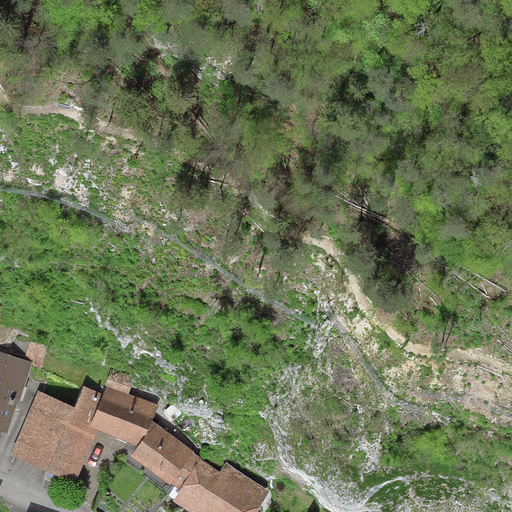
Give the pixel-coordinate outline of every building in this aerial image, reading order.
[(31,344),(27,360),(40,364),(44,348),(31,344)] [(0,357),(0,426),(4,428),(24,367),(0,357)] [(167,480),(175,485),(182,490),(199,464),(185,455),(150,430),(152,414),(103,395),(100,400),(80,392),(71,412),(47,467),(74,478),(79,466),(74,464),(91,425),(137,444),(132,454),(167,480)] [(27,455),(26,458),(47,467),(71,412),(38,398),(16,450),(27,455)] [(180,493),(208,511),(251,511),(263,494),(223,468),(218,476),(199,464),(182,490),(180,493)]
